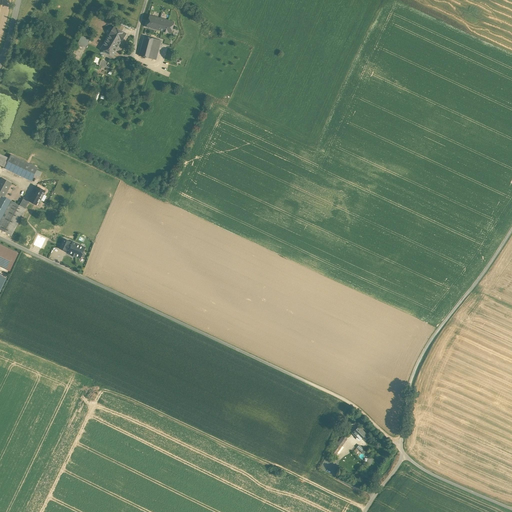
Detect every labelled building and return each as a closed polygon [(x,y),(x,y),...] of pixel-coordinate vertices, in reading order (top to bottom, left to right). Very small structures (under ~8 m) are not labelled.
[(160,18),(150,15),(147,27),(158,30),(161,18),(160,18)] [(169,20),(161,18),(158,30),(171,33),(174,22),(169,20)] [(126,34),(114,27),(110,35),(121,41),(122,41),(126,34)] [(121,41),(110,35),(101,49),(110,54),(113,55),(121,41)] [(82,36),(75,51),(82,54),(89,39),(82,36)] [(156,39),(145,36),(139,55),(151,58),(155,43),(156,39)] [(160,44),(155,43),(151,58),(156,60),(160,44)] [(82,54),(75,51),(72,57),(79,60),(82,54)] [(103,58),(95,55),(91,65),(99,68),(103,58)] [(0,153),(0,164),(5,167),(9,158),(0,153)] [(5,168),(15,173),(21,159),(11,155),(9,158),(5,167),(5,168)] [(35,175),(40,177),(42,172),(37,170),(38,167),(21,159),(15,173),(32,181),(35,175)] [(2,178),(0,181),(0,194),(2,196),(4,197),(4,196),(11,183),(2,178)] [(46,191),(37,186),(32,195),(38,198),(41,200),(44,195),(46,191)] [(38,198),(32,195),(30,201),(34,204),(38,198)] [(0,199),(0,221),(11,201),(11,200),(4,196),(4,197),(2,196),(0,199)] [(29,202),(23,199),(20,205),(26,209),(29,202)] [(20,205),(11,201),(0,221),(0,228),(12,235),(26,209),(20,205)] [(45,238),(37,235),(33,244),(40,247),(42,244),(45,238)] [(70,242),(64,240),(61,248),(67,251),(67,250),(70,243),(70,242)] [(70,243),(67,250),(69,251),(69,252),(72,254),(72,255),(75,256),(76,255),(81,257),(81,256),(83,257),(84,257),(85,254),(85,253),(83,252),(84,250),(79,248),(80,246),(73,242),(73,244),(70,243)] [(0,243),(0,265),(10,271),(19,253),(0,243)] [(366,433),(359,426),(354,432),(357,435),(356,436),(357,437),(358,436),(361,439),(362,437),(366,433)] [(344,436),(336,446),(340,449),(347,438),(344,436)] [(325,458),(320,468),(324,470),(330,460),(325,458)]
